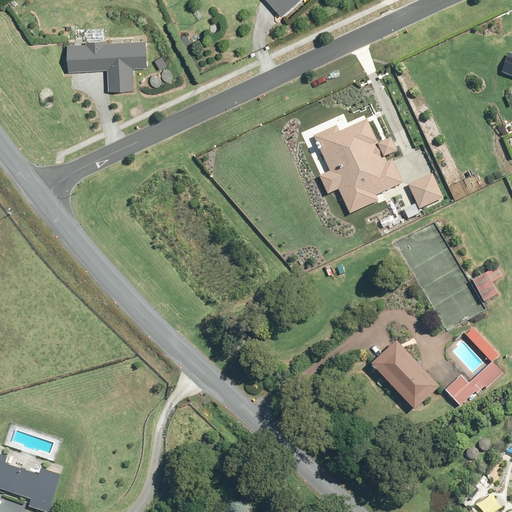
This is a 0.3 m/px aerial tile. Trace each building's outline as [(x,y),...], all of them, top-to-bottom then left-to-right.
[(266,0),(280,16),(297,0),(266,0)] [(65,46),(67,71),(105,69),(107,90),(131,88),(130,66),(144,66),(143,41),(105,43),(105,40),(84,41),(85,45),(65,46)] [(511,75),(511,56),(508,56),(502,72),(511,75)] [(336,130),(319,138),(334,171),(323,176),(331,193),(341,189),(353,214),(379,202),(379,195),(408,183),(396,156),(385,160),(378,144),(369,123),(339,137),(336,130)] [(433,173),(410,185),(422,207),(445,195),(433,173)] [(496,266),(471,278),(482,301),(496,294),(491,283),(502,277),(496,266)] [(392,338),(365,366),(412,412),(439,384),(392,338)] [(459,374),(442,390),(457,405),(472,391),(474,394),(483,385),(486,388),(502,372),(490,360),(467,382),(459,374)] [(0,452),(0,490),(29,499),(26,508),(40,511),(49,511),(61,474),(40,467),(37,474),(2,464),(5,454),(0,452)]
